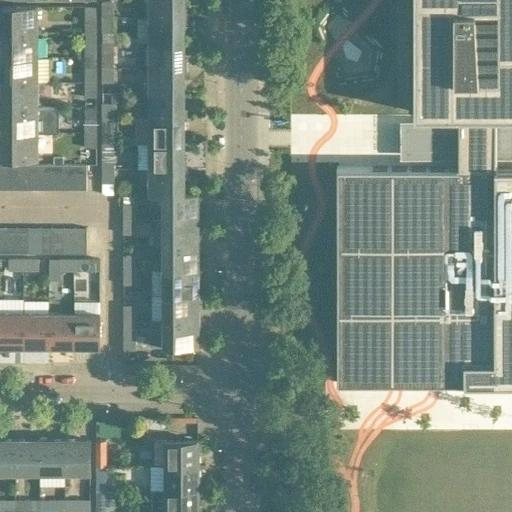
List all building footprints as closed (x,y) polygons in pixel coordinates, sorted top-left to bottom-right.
[(102,0),(102,16),(114,16),(114,0),(102,0)] [(148,0),(149,16),(187,16),(187,6),(184,6),(184,0),(148,0)] [(337,165),(337,381),(392,381),(402,381),(430,382),(438,381),(496,382),(511,381),(511,166),(496,166),(496,149),(497,149),(497,148),(507,148),(507,129),(497,129),(497,112),(511,111),(511,0),(414,0),(414,112),(458,112),(458,149),(458,165),(337,165)] [(3,5),(3,30),(38,30),(38,4),(3,5)] [(85,5),(85,30),(97,30),(97,5),(85,5)] [(114,16),(102,16),(102,30),(114,30),(114,16)] [(149,16),(149,41),(184,41),(184,25),(187,25),(187,16),(149,16)] [(3,30),(3,55),(38,55),(38,30),(3,30)] [(85,30),(85,45),(96,45),(97,30),(85,30)] [(137,41),(137,66),(149,66),(150,66),(187,66),(188,57),(184,57),(184,41),(150,41),(149,41),(137,41)] [(102,50),(103,66),(114,66),(114,50),(102,50)] [(3,55),(3,81),(38,81),(38,55),(3,55)] [(85,66),(85,81),(97,81),(96,66),(85,66)] [(114,66),(103,66),(102,81),(114,81),(114,66)] [(149,66),(149,91),(184,91),(184,76),(187,76),(187,66),(149,66)] [(3,81),(3,106),(38,106),(38,81),(3,81)] [(85,81),(85,96),(97,96),(97,81),(85,81)] [(149,91),(149,117),(188,117),(188,107),(184,107),(184,91),(149,91)] [(103,100),(103,117),(114,117),(114,100),(103,100)] [(37,106),(3,106),(3,131),(37,131),(38,131),(49,131),(49,117),(59,117),(59,106),(38,106),(37,106)] [(85,117),(85,131),(97,131),(97,117),(85,117)] [(114,117),(103,117),(103,131),(114,131),(114,117)] [(149,117),(136,117),(136,142),(149,142),(150,142),(184,142),(184,126),(188,126),(188,117),(150,117),(149,117)] [(38,131),(3,131),(3,157),(38,157),(38,131)] [(85,131),(85,147),(97,147),(97,131),(85,131)] [(138,142),(138,167),(149,167),(150,167),(188,167),(188,158),(184,158),(184,142),(150,142),(149,142),(138,142)] [(103,151),(103,167),(114,167),(114,151),(103,151)] [(87,162),(75,163),(75,188),(87,188),(87,162)] [(17,163),(5,163),(5,188),(17,188),(17,163)] [(28,163),(17,163),(17,188),(28,188),(28,163)] [(40,163),(28,163),(28,188),(40,188),(40,163)] [(52,163),(40,163),(40,188),(52,188),(52,163)] [(63,163),(52,163),(52,188),(63,188),(63,163)] [(75,163),(63,163),(63,188),(75,188),(75,163)] [(114,167),(103,167),(103,182),(114,182),(114,167)] [(149,192),(163,192),(184,192),(184,177),(188,177),(188,167),(149,167),(149,192)] [(163,192),(163,217),(199,217),(199,192),(184,192),(163,192)] [(124,202),(124,218),(135,218),(135,202),(124,202)] [(154,218),(154,243),(164,243),(199,243),(199,217),(163,217),(163,218),(154,218)] [(135,218),(124,218),(124,232),(135,232),(135,218)] [(5,251),(17,251),(17,226),(5,226),(5,251)] [(17,251),(28,251),(28,226),(17,226),(17,251)] [(28,251),(40,251),(40,226),(28,226),(28,251)] [(40,251),(52,251),(52,226),(40,226),(40,251)] [(52,251),(63,251),(63,226),(52,226),(52,251)] [(63,251),(75,251),(75,226),(63,226),(63,251)] [(75,226),(75,251),(87,251),(87,226),(75,226)] [(164,243),(164,268),(199,268),(199,243),(164,243)] [(124,253),(124,268),(135,268),(135,253),(124,253)] [(24,268),(24,257),(8,257),(8,268),(24,268)] [(38,257),(24,257),(24,268),(38,268),(38,257)] [(75,268),(75,257),(59,257),(59,268),(75,268)] [(89,257),(75,257),(75,268),(89,268),(89,257)] [(135,268),(124,268),(124,283),(135,283),(135,268)] [(164,268),(164,293),(199,293),(199,268),(164,268)] [(164,293),(164,318),(199,318),(199,293),(164,293)] [(124,304),(124,319),(135,319),(135,304),(124,304)] [(0,344),(24,345),(24,311),(0,310),(0,344)] [(24,345),(49,345),(49,311),(24,311),(24,345)] [(49,345),(75,345),(75,311),(49,311),(49,345)] [(75,311),(75,345),(100,345),(100,311),(75,311)] [(150,318),(150,344),(164,344),(199,344),(199,318),(164,318),(150,318)] [(124,319),(124,333),(135,333),(135,319),(124,319)] [(15,439),(0,438),(0,470),(15,470),(15,439)] [(90,438),(65,439),(65,470),(90,470),(90,438)] [(96,438),(96,455),(106,455),(106,438),(96,438)] [(166,438),(166,464),(198,464),(198,438),(166,438)] [(40,439),(15,439),(15,470),(40,470),(40,439)] [(65,439),(40,439),(40,470),(65,470),(65,439)] [(166,464),(150,464),(150,489),(154,489),(166,489),(198,489),(198,464),(166,464)] [(96,465),(96,489),(106,489),(106,465),(96,465)] [(105,511),(106,489),(96,489),(95,511),(105,511)] [(154,489),(154,511),(197,511),(198,489),(166,489),(154,489)] [(0,499),(0,509),(15,509),(15,499),(0,499)] [(31,499),(15,499),(15,509),(31,509),(31,499)] [(50,499),(50,509),(65,509),(65,499),(50,499)] [(81,499),(65,499),(65,509),(81,509),(81,499)]
